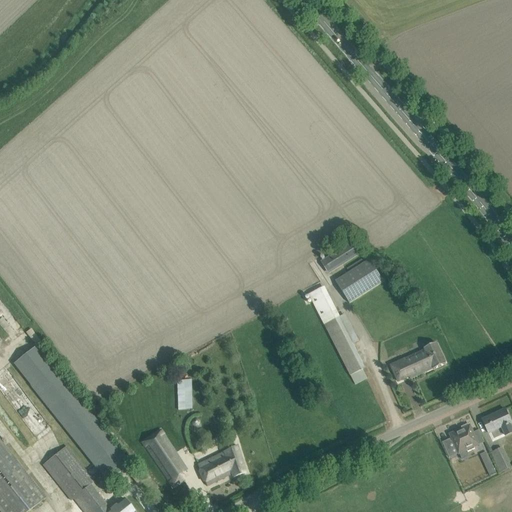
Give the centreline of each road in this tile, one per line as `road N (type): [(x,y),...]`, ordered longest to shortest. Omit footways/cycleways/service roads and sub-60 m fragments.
road 1 (secondary): [(511,243),(309,0)]
road 2 (unclassified): [(246,501),(511,380)]
road 3 (track): [(0,121),(54,84),(135,0)]
